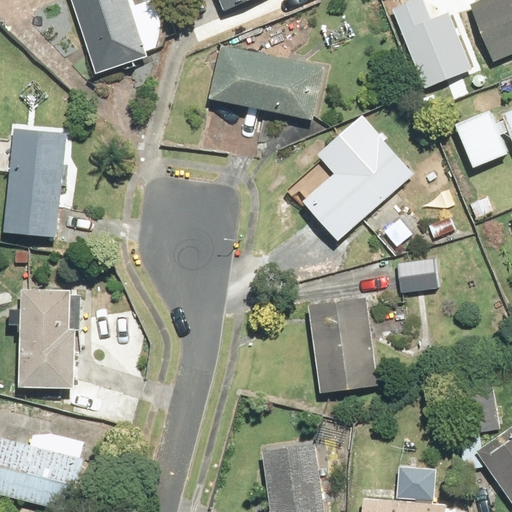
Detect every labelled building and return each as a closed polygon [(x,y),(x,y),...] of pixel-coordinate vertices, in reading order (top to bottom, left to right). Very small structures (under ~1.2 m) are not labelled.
[(152,58),(132,0),(66,0),(94,78),(152,58)] [(223,0),(228,11),(256,0),(223,0)] [(448,0),(412,0),(407,2),(420,38),(457,24),(448,0)] [(511,0),(486,0),(474,5),(496,62),(511,55),(511,0)] [(328,67),(225,46),(213,102),(316,123),(328,67)] [(490,112),(455,126),(473,168),(508,154),(490,112)] [(417,176),(365,116),(319,155),(338,176),(303,207),(337,245),(417,176)] [(72,133),(18,129),(9,236),(63,241),(72,133)] [(397,265),(401,292),(440,286),(436,259),(397,265)] [(81,293),(26,293),(25,392),(81,392),(81,293)] [(381,389),(369,299),(311,308),(324,398),(381,389)] [(0,439),(0,496),(63,511),(73,511),(89,446),(37,433),(34,447),(0,439)] [(511,434),(482,454),(511,497),(511,434)] [(328,511),(318,448),(265,456),(274,511),(328,511)] [(450,511),(451,507),(368,502),(367,511),(450,511)]
